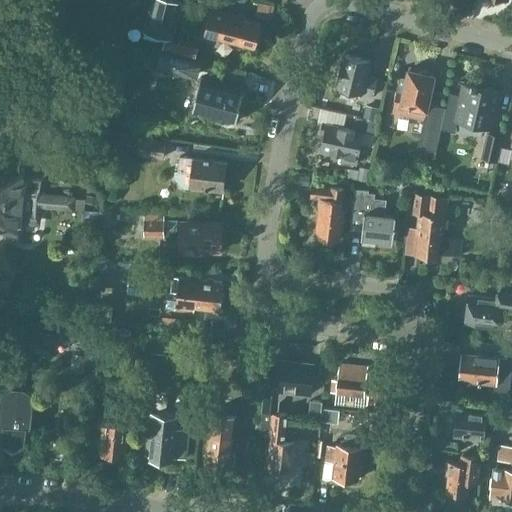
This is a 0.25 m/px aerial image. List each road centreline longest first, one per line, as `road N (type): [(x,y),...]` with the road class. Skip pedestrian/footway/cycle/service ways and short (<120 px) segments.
road 1 (residential): [(273,270),(281,132),(315,0)]
road 2 (residential): [(209,511),(0,487)]
road 3 (residential): [(419,339),(423,282),(273,270)]
road 4 (residential): [(419,339),(270,325),(273,270)]
road 5 (residential): [(511,48),(330,0)]
road 6 (residential): [(405,511),(419,339)]
road 7 (residential): [(18,0),(0,139)]
